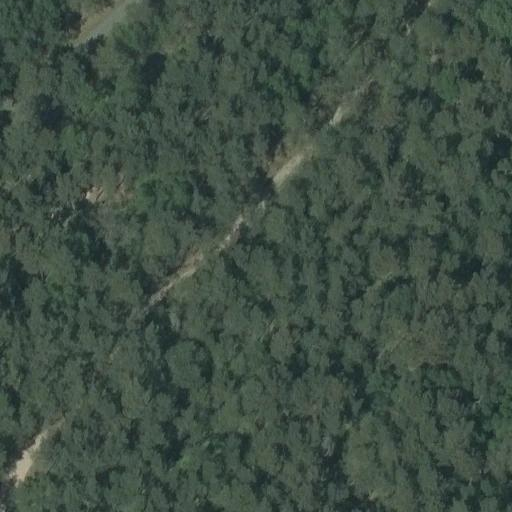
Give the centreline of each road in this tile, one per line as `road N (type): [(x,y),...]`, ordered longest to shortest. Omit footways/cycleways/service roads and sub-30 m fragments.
road 1 (unknown): [(5,511),(95,370),(337,112),(470,0)]
road 2 (track): [(0,125),(132,0)]
